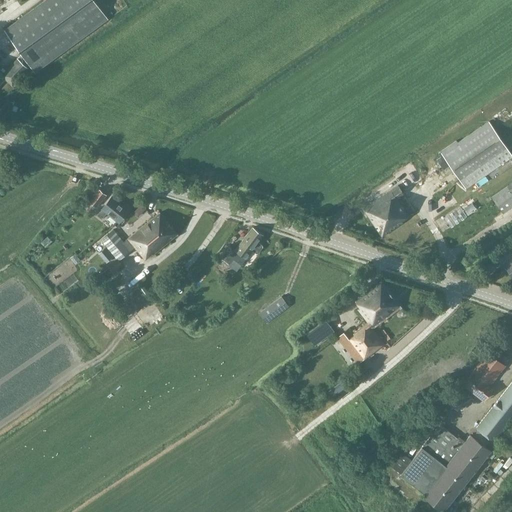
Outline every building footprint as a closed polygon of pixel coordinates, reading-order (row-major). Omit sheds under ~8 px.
[(95,0),(43,0),(4,29),(34,70),(108,17),(95,0)] [(16,58),(6,70),(4,72),(0,69),(0,86),(5,81),(12,86),(29,69),(16,58)] [(511,156),(507,149),(488,121),(457,142),(456,140),(440,152),(442,155),(436,159),(443,170),(449,166),(465,189),(511,156)] [(431,164),(437,174),(441,172),(436,162),(431,164)] [(511,181),(491,196),(502,213),(511,205),(511,181)] [(401,221),(408,216),(396,199),(403,194),(397,185),(362,209),(381,236),(402,222),(401,221)] [(97,208),(107,195),(98,188),(87,200),(97,208)] [(433,211),(452,203),(449,194),(429,202),(433,211)] [(106,213),(118,223),(128,210),(111,196),(101,209),(97,215),(102,219),(106,213)] [(466,215),(470,211),(464,202),(460,205),(466,215)] [(141,203),(132,211),(138,219),(147,211),(141,203)] [(153,255),(158,250),(177,234),(159,212),(124,242),(113,229),(101,240),(118,261),(135,247),(145,259),(151,253),(153,255)] [(263,235),(252,227),(235,250),(229,246),(216,264),(224,271),(229,265),(237,271),(252,251),(256,254),(258,253),(262,247),(262,245),(258,242),(263,235)] [(123,265),(115,258),(107,266),(114,275),(120,269),(119,269),(123,265)] [(384,343),(383,343),(372,328),(401,308),(381,281),(355,301),(360,308),(357,310),(366,323),(353,332),(355,335),(349,339),(344,332),(337,337),(358,362),(384,343)] [(126,316),(150,299),(141,286),(117,303),(126,316)] [(259,313),(266,323),(288,306),(281,297),(259,313)] [(128,332),(139,324),(132,315),(122,323),(128,332)] [(326,320),(307,335),(314,345),(333,331),(326,320)] [(490,385),(505,365),(486,351),(462,384),(483,401),(493,388),(490,385)] [(493,441),(511,415),(511,384),(510,383),(476,427),(478,429),(472,437),(469,434),(464,441),(458,437),(457,438),(439,424),(400,475),(423,493),(422,495),(443,511),(491,450),(485,446),(490,439),(493,441)] [(484,472),(496,479),(507,462),(495,455),(484,472)] [(382,476),(385,468),(380,466),(377,473),(382,476)]
